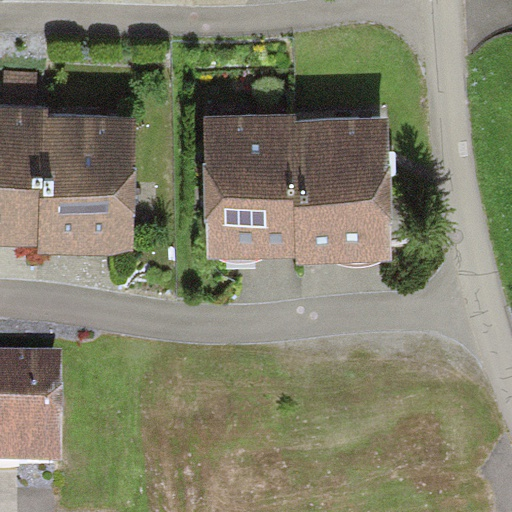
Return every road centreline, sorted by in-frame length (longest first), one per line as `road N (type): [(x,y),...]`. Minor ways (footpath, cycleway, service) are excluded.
road 1 (residential): [(490,311),(237,332),(0,304)]
road 2 (residential): [(443,16),(0,15)]
road 3 (residential): [(443,16),(490,311)]
